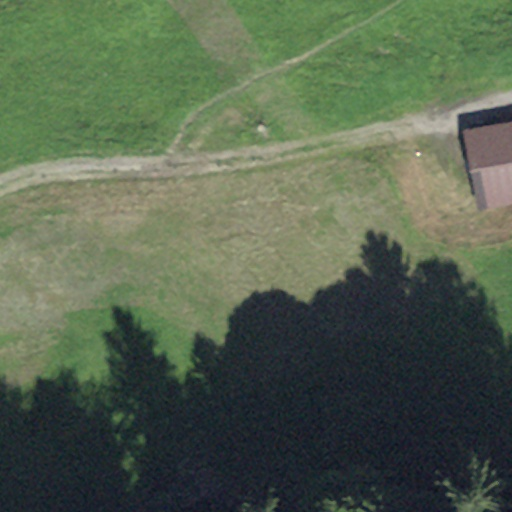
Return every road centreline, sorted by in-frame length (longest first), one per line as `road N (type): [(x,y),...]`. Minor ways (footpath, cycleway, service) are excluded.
road 1 (track): [(224,152),(511,94)]
road 2 (track): [(224,152),(64,170),(0,186)]
